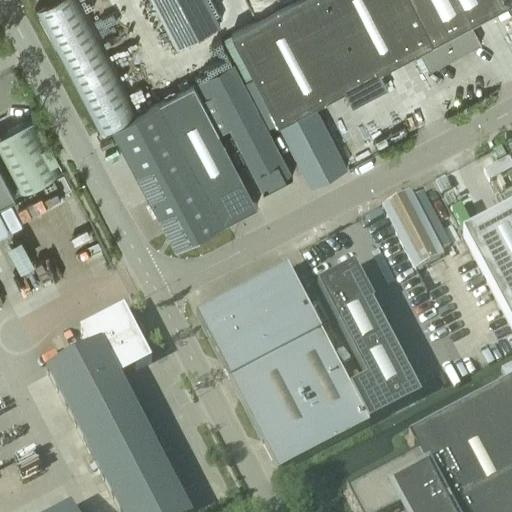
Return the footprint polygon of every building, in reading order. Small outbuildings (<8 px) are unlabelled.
[(98,131),(112,126),(138,112),(79,0),(52,0),(35,9),(98,131)] [(153,0),(159,9),(178,45),(219,24),(207,0),(153,0)] [(444,61),(412,0),(292,0),(232,32),(233,33),(255,76),(279,122),(313,104),(343,88),(350,102),(386,83),(378,69),(417,49),(428,70),(444,61)] [(412,0),(444,61),(480,42),(469,21),(509,0),(412,0)] [(246,81),(255,76),(233,33),(224,38),(246,81)] [(206,105),(245,85),(241,78),(233,61),(194,82),(206,105)] [(182,147),(218,128),(218,127),(206,105),(194,82),(159,101),(138,112),(112,126),(149,197),(196,173),(182,147)] [(292,176),(245,85),(206,105),(218,127),(228,122),(263,191),(292,176)] [(313,104),(279,122),(311,184),(346,166),(313,104)] [(61,171),(33,118),(0,134),(0,157),(19,193),(61,171)] [(223,222),(258,203),(218,128),(182,147),(196,173),(149,197),(167,232),(175,247),(221,222),(223,222)] [(0,202),(15,195),(0,165),(0,202)] [(413,273),(443,257),(440,252),(413,200),(409,194),(380,209),(413,273)] [(422,195),(413,200),(440,252),(450,248),(422,195)] [(11,204),(1,209),(12,230),(22,225),(11,204)] [(462,240),(511,334),(511,213),(508,215),(462,240)] [(26,237),(12,242),(21,267),(35,262),(26,237)] [(349,392),(368,427),(421,400),(372,307),(375,306),(355,269),(317,288),(367,383),(349,392)] [(286,271),(196,319),(277,475),(368,427),(349,392),(286,271)] [(89,353),(46,375),(117,511),(186,511),(119,382),(151,365),(123,312),(79,335),(89,353)] [(511,511),(511,385),(408,441),(417,459),(346,496),(354,511),(511,511)]
